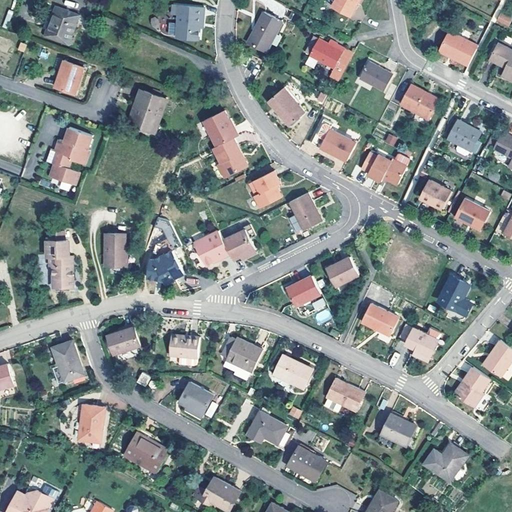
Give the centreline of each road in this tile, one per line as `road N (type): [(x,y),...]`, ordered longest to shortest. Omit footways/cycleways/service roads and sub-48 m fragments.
road 1 (residential): [(325,507),(103,374),(83,313)]
road 2 (residential): [(229,0),(225,45),(252,109),(282,148),(349,189),(359,204)]
road 3 (residential): [(419,392),(291,327),(219,311)]
road 4 (residential): [(359,204),(350,229),(229,292),(219,311)]
road 5 (residential): [(511,272),(401,215),(359,204)]
road 6 (residential): [(419,392),(511,285)]
road 7 (residential): [(219,311),(124,303),(83,313)]
